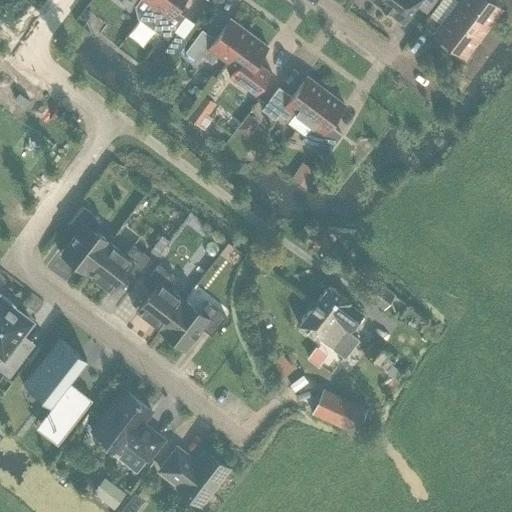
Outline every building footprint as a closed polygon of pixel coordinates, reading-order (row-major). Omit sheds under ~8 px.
[(106,0),(90,0),(86,5),(98,15),(109,1),(106,0)] [(136,18),(138,20),(152,0),(115,0),(122,5),(125,0),(126,0),(134,6),(133,6),(136,18)] [(150,28),(166,39),(183,16),(174,10),(181,0),(152,0),(138,20),(150,29),(150,28)] [(403,24),(416,6),(425,13),(435,0),(370,0),(381,7),(380,9),(388,14),(389,13),(403,24)] [(442,26),(436,33),(464,54),(497,11),(482,0),(456,0),(457,0),(460,3),(442,26)] [(201,30),(184,52),(198,62),(202,57),(211,64),(217,56),(226,63),(248,33),(230,19),(214,40),(201,30)] [(248,33),(226,63),(235,70),(229,77),(254,96),(271,74),(256,62),(267,47),(248,33)] [(294,114),(302,120),(325,90),(306,76),(291,97),(278,88),(261,110),(274,120),(278,114),(288,122),(294,114)] [(328,125),(344,104),(325,90),(302,120),(311,127),(301,140),(324,157),(341,135),(328,125)] [(211,101),(202,95),(193,107),(202,113),(211,101)] [(247,114),(236,129),(247,137),(258,122),(247,114)] [(301,162),(290,178),(306,189),(317,173),(301,162)] [(66,225),(76,232),(60,254),(84,273),(107,241),(93,230),(100,220),(81,205),(66,225)] [(161,236),(149,251),(156,256),(168,241),(163,237),(161,236)] [(109,242),(107,241),(84,273),(85,273),(110,291),(126,271),(135,278),(150,259),(131,244),(123,254),(109,243),(109,242)] [(159,330),(160,331),(183,300),(182,299),(182,300),(167,288),(175,278),(156,264),(141,283),(151,290),(135,311),(159,330)] [(375,279),(363,294),(382,309),(394,294),(375,279)] [(328,286),(316,302),(323,307),(320,311),(346,332),(361,313),(348,303),(349,302),(328,286)] [(13,346),(30,323),(11,309),(14,306),(14,307),(15,306),(0,294),(0,356),(2,358),(0,360),(0,371),(8,378),(25,355),(13,346)] [(206,302),(199,312),(183,300),(160,331),(184,350),(201,328),(210,336),(225,317),(206,302)] [(316,302),(298,326),(319,342),(320,340),(330,348),(333,350),(344,358),(357,340),(354,337),(346,332),(320,311),(323,307),(316,302)] [(385,348),(374,339),(362,354),(384,371),(395,357),(384,349),(385,348)] [(60,439),(92,397),(71,383),(85,363),(63,347),(31,388),(54,405),(41,424),(60,439)] [(322,388),(311,412),(355,433),(366,408),(322,388)] [(151,411),(123,389),(91,431),(119,452),(126,444),(147,460),(163,439),(148,428),(147,429),(141,425),(151,411)] [(176,445),(156,471),(175,485),(173,487),(200,507),(230,468),(204,448),(195,459),(176,445)] [(103,477),(91,493),(112,510),(125,493),(103,477)] [(129,498),(117,511),(139,511),(142,509),(129,498)]
